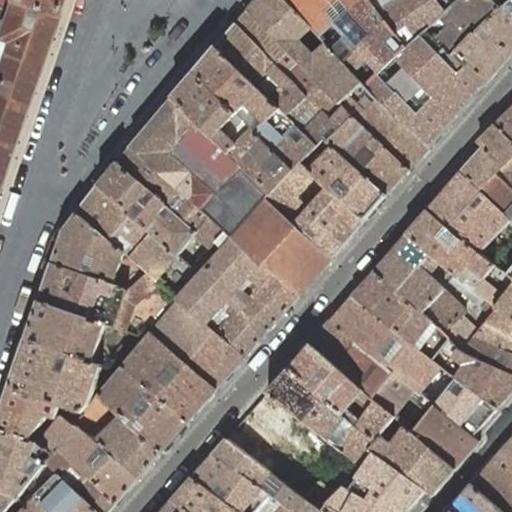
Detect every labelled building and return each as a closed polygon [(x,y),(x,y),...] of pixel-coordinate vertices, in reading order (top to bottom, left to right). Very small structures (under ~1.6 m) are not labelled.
[(0,187),(65,0),(17,0),(4,40),(14,44),(0,86),(0,187)] [(411,170),(432,146),(368,87),(289,0),(259,0),(256,3),(251,10),(357,117),(411,170)] [(289,0),(368,87),(392,62),(407,47),(372,0),(289,0)] [(368,87),(432,146),(488,83),(458,50),(452,55),(428,31),(453,7),(448,0),(372,0),(407,47),(392,62),(368,87)] [(511,0),(459,0),(453,7),(428,31),(452,55),(458,50),(506,5),(511,0)] [(458,50),(488,83),(511,54),(511,11),(506,5),(458,50)] [(331,143),(357,117),(251,10),(229,35),(218,48),(271,96),(269,97),(293,122),(318,146),(327,138),(331,143)] [(4,40),(0,51),(0,86),(14,44),(4,40)] [(271,96),(218,48),(197,73),(267,145),(295,170),(302,163),(318,146),(293,122),(269,97),(271,96)] [(273,192),(295,170),(267,145),(197,73),(175,98),(273,192)] [(299,295),(332,257),(267,198),(273,192),(175,98),(130,149),(208,217),(225,231),(232,237),(299,295)] [(463,172),(491,201),(505,215),(511,207),(511,110),(479,143),(484,148),(463,172)] [(386,195),(411,170),(357,117),(331,143),(386,195)] [(364,220),(386,195),(331,143),(327,138),(318,146),(302,163),(335,195),(336,193),(364,220)] [(196,232),(208,217),(130,149),(117,164),(196,232)] [(332,257),(364,220),(336,193),(335,195),(302,163),(295,170),(273,192),(267,198),(332,257)] [(210,248),(225,231),(208,217),(196,232),(117,164),(98,187),(178,256),(196,235),(210,248)] [(463,172),(447,190),(475,217),(491,201),(463,172)] [(200,276),(199,274),(192,269),(178,256),(98,187),(78,213),(149,275),(177,300),(179,301),(200,276)] [(447,190),(429,210),(480,252),(493,238),(506,250),(511,243),(511,221),(505,215),(491,201),(475,217),(447,190)] [(429,210),(408,234),(441,263),(457,276),(474,291),(479,286),(464,273),(469,266),(484,279),(491,271),(496,265),(480,252),(429,210)] [(129,291),(149,275),(78,213),(63,231),(52,265),(129,291)] [(408,234),(375,272),(423,314),(425,313),(450,339),(463,352),(478,335),(479,334),(463,318),(467,314),(430,276),(441,263),(408,234)] [(244,358),(299,295),(232,237),(199,274),(200,276),(179,301),(244,358)] [(151,334),(179,301),(177,300),(149,275),(129,291),(52,265),(39,303),(107,326),(146,340),(151,334)] [(375,272),(354,296),(434,359),(450,339),(425,313),(423,314),(375,272)] [(474,291),(457,276),(453,280),(453,284),(481,309),(483,307),(493,317),(498,311),(495,309),(474,291)] [(511,287),(495,309),(498,311),(511,317),(511,287)] [(333,320),(396,372),(424,394),(446,368),(434,359),(354,296),(333,320)] [(216,389),(244,358),(179,301),(151,334),(216,389)] [(93,364),(107,326),(39,303),(26,341),(93,364)] [(479,334),(478,335),(511,351),(511,317),(498,311),(493,317),(479,334)] [(312,343),(364,390),(373,397),(396,372),(333,320),(312,343)] [(188,421),(216,389),(151,334),(146,340),(124,366),(188,421)] [(511,351),(478,335),(463,352),(464,353),(511,373),(511,351)] [(446,368),(459,379),(497,409),(511,392),(511,373),(464,353),(463,352),(450,339),(434,359),(446,368)] [(89,410),(91,407),(102,367),(93,364),(26,341),(10,389),(60,406),(89,410)] [(377,443),(382,435),(396,417),(395,416),(379,402),(374,398),(370,403),(375,407),(363,420),(349,408),(364,390),(312,343),(291,368),(377,443)] [(160,453),(188,421),(124,366),(119,373),(99,396),(160,453)] [(362,464),(372,450),(377,443),(291,368),(269,392),(323,434),(362,464)] [(405,426),(456,470),(481,441),(437,405),(424,394),(396,372),(373,397),(374,398),(379,402),(395,416),(409,399),(420,406),(404,425),(405,426)] [(437,405),(481,441),(481,440),(475,435),(497,409),(459,379),(437,405)] [(55,420),(59,422),(61,421),(77,426),(89,410),(60,406),(10,389),(2,412),(0,418),(0,430),(28,442),(49,419),(55,420)] [(116,504),(160,453),(99,396),(91,407),(89,410),(77,426),(61,421),(59,422),(38,446),(56,452),(59,449),(116,504)] [(433,495),(456,470),(405,426),(392,443),(382,435),(377,443),(372,450),(375,453),(433,495)] [(48,462),(56,452),(38,446),(28,442),(0,430),(0,492),(18,499),(19,498),(48,462)] [(511,511),(511,437),(472,483),(503,511),(511,511)] [(294,511),(322,511),(323,511),(306,499),(275,475),(228,439),(214,454),(294,511)] [(99,511),(109,511),(116,504),(59,449),(56,452),(48,462),(99,511)] [(432,497),(433,495),(375,453),(351,489),(346,487),(335,499),(326,492),(328,488),(320,482),(306,499),(323,511),(327,507),(337,511),(408,511),(425,492),(432,497)] [(294,511),(214,454),(194,477),(240,511),(294,511)] [(33,511),(99,511),(48,462),(19,498),(25,504),(33,511)] [(173,501),(189,511),(240,511),(194,477),(173,501)] [(335,499),(346,487),(335,479),(328,488),(326,492),(335,499)] [(503,511),(472,483),(449,510),(451,511),(503,511)] [(0,511),(6,511),(18,499),(0,492),(0,511)] [(189,511),(173,501),(163,511),(189,511)]
